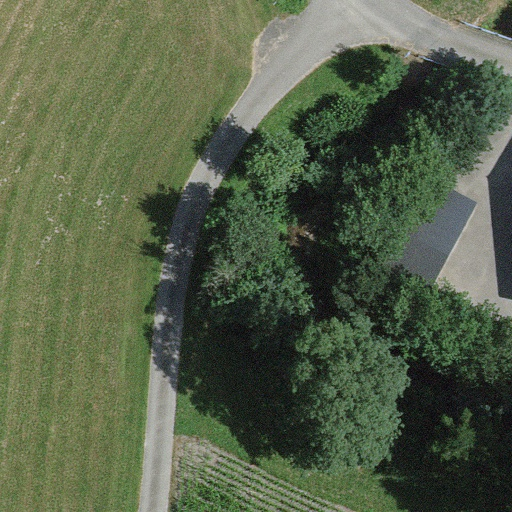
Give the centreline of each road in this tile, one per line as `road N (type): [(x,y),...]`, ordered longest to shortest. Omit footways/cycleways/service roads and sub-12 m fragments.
road 1 (track): [(154,511),(170,317),(199,194),(240,127),(359,0)]
road 2 (unclassified): [(379,0),(439,38),(511,62)]
